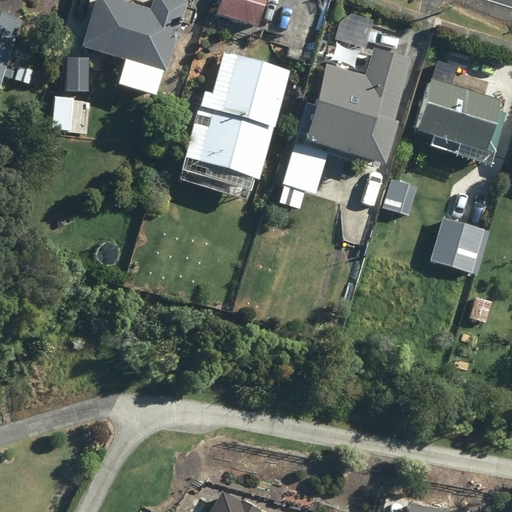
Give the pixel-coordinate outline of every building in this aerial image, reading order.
[(92,0),(79,44),(162,69),(183,0),(150,0),(149,7),(125,0),(92,0)] [(218,0),(215,12),(256,24),(263,0),(218,0)] [(0,75),(18,17),(0,11),(0,75)] [(300,137),(383,161),(395,119),(391,117),(409,56),(371,45),(363,73),(323,62),(300,137)] [(201,87),(181,154),(247,174),(255,177),(287,68),(222,49),(209,89),(201,87)] [(65,54),(64,88),(85,89),(86,55),(65,54)] [(13,77),(27,81),(31,68),(17,63),(13,77)] [(413,127),(483,148),(483,145),(492,148),(504,110),(496,108),(499,97),(429,76),(413,127)] [(380,205),(406,212),(411,193),(385,185),(380,205)] [(375,232),(390,236),(396,215),(381,211),(375,232)] [(446,269),(467,276),(480,230),(440,219),(429,260),(447,265),(446,269)] [(448,281),(432,276),(417,321),(433,327),(448,281)] [(468,315),(484,320),(490,300),(474,295),(468,315)] [(250,511),(216,491),(203,511),(250,511)]
